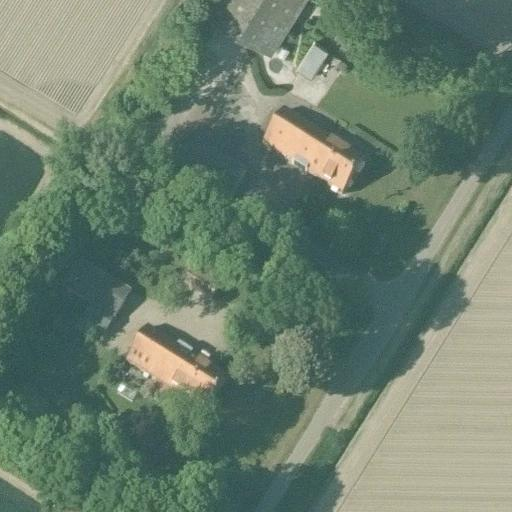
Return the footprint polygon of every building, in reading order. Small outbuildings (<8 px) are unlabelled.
[(204,0),(200,7),(269,51),(301,0),(204,0)] [(221,38),(219,57),(236,58),(237,39),(221,38)] [(309,77),(326,50),(312,41),(296,68),(309,77)] [(341,196),(363,162),(283,112),(261,146),(292,165),(291,166),(305,175),(306,174),(341,196)] [(193,141),(176,168),(229,200),(246,173),(193,141)] [(113,322),(130,295),(64,254),(47,282),(60,290),(56,297),(78,311),(83,303),(113,322)] [(196,267),(184,286),(211,302),(223,283),(196,267)] [(309,284),(313,279),(306,275),(303,280),(309,284)] [(146,330),(125,364),(205,414),(226,380),(191,358),(191,357),(177,348),(177,349),(146,330)]
